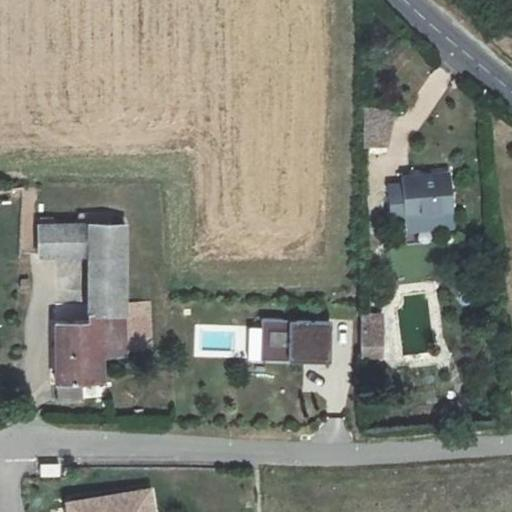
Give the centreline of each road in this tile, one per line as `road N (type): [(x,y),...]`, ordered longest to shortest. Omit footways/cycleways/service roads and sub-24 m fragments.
road 1 (unclassified): [(511,445),(391,455),(0,445)]
road 2 (unclassified): [(404,0),(511,91)]
